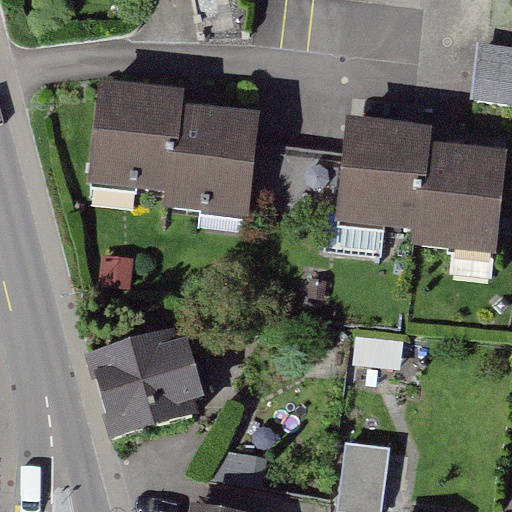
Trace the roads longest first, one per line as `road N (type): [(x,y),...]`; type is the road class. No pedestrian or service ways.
road 1 (residential): [(394,76),(82,59),(0,75)]
road 2 (tertiary): [(63,511),(32,304),(0,177)]
